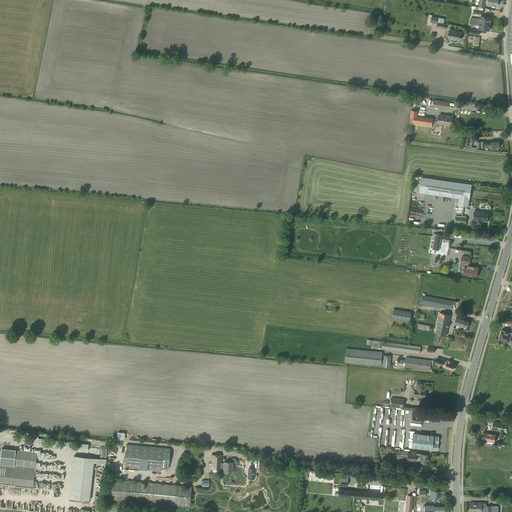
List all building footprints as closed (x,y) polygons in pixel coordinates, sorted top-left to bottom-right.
[(479,0),(478,8),(483,8),(484,8),(485,4),(497,6),(498,0),(479,0)] [(475,19),(475,22),(490,24),(491,18),(480,16),(480,20),(475,19)] [(475,22),(475,25),(479,26),(478,29),(489,31),(490,24),(475,22)] [(449,30),(448,39),(453,40),(453,39),(460,40),(461,33),(449,30)] [(411,110),(408,130),(412,131),(413,125),(431,127),(432,121),(433,118),(417,116),(418,111),(411,110)] [(437,122),(437,124),(451,126),(452,116),(439,114),(437,122)] [(462,144),(461,147),(471,149),(474,133),(475,134),(477,133),(477,131),(470,131),(470,132),(464,131),(462,144)] [(471,185),(422,178),(419,192),(459,198),(458,205),(468,206),(471,185)] [(440,202),(440,207),(435,207),(435,214),(447,214),(448,202),(440,202)] [(474,210),(473,221),(481,222),(480,227),(486,227),(488,212),(474,210)] [(467,217),(456,216),(455,223),(466,225),(467,217)] [(435,232),(432,249),(438,251),(441,234),(435,232)] [(461,256),(460,263),(464,264),(462,274),(468,275),(468,276),(471,277),(472,275),(477,276),(477,275),(478,276),(478,273),(477,273),(478,270),(478,268),(471,266),(470,267),(467,267),(468,265),(470,258),(461,256)] [(422,295),(420,304),(452,310),(453,301),(422,295)] [(396,310),(395,318),(410,320),(411,313),(396,310)] [(439,313),(434,334),(446,336),(451,315),(439,313)] [(456,317),(454,324),(466,329),(469,321),(456,317)] [(501,330),(498,339),(508,342),(509,342),(511,342),(511,333),(501,330)] [(366,340),(366,345),(368,345),(371,346),(372,344),(381,345),(380,349),(420,354),(421,347),(366,340)] [(346,348),(344,363),(381,367),(382,352),(364,350),(346,348)] [(383,355),(382,367),(390,368),(391,356),(383,355)] [(406,357),(404,367),(430,371),(431,361),(406,357)] [(436,358),(435,363),(442,365),(443,364),(446,365),(445,368),(452,370),(453,370),(453,369),(454,368),(453,367),(454,364),(451,363),(451,362),(447,360),(447,361),(436,358)] [(414,390),(413,397),(413,398),(414,399),(414,400),(415,400),(416,400),(417,399),(417,398),(424,398),(424,397),(425,396),(425,395),(426,394),(425,393),(425,391),(423,391),(424,384),(416,383),(416,390),(414,390)] [(391,399),(390,407),(402,408),(403,400),(391,399)] [(373,406),(371,420),(397,422),(397,415),(388,414),(388,407),(373,406)] [(493,421),(492,430),(502,431),(503,423),(493,421)] [(433,435),(413,433),(411,448),(431,450),(431,449),(437,450),(438,437),(433,436),(433,435)] [(483,433),(481,441),(494,442),(495,434),(483,433)] [(127,444),(125,467),(160,470),(160,468),(168,469),(170,449),(127,444)] [(1,448),(0,457),(0,483),(33,487),(37,452),(1,448)] [(401,451),(400,458),(406,459),(406,462),(427,463),(428,454),(408,453),(408,451),(401,451)] [(89,497),(92,460),(103,461),(103,456),(71,453),(68,495),(89,497)] [(209,462),(209,464),(209,469),(220,470),(220,469),(220,463),(221,455),(211,455),(210,462),(209,462)] [(220,469),(223,469),(223,473),(231,473),(232,462),(223,462),(223,464),(220,463),(220,469)] [(112,480),(111,500),(189,507),(191,487),(112,480)] [(361,491),(341,489),(341,497),(360,499),(361,491)] [(380,493),(361,491),(360,499),(379,501),(380,493)] [(470,503),(469,511),(491,511),(491,506),(485,506),(481,506),(481,503),(470,503)]
